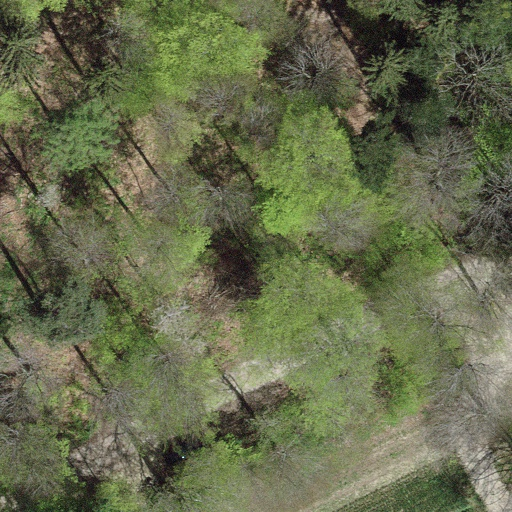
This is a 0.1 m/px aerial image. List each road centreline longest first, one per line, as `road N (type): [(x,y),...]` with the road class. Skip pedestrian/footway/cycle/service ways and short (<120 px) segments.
road 1 (track): [(473,280),(171,410),(0,509)]
road 2 (track): [(473,280),(473,464),(506,511)]
